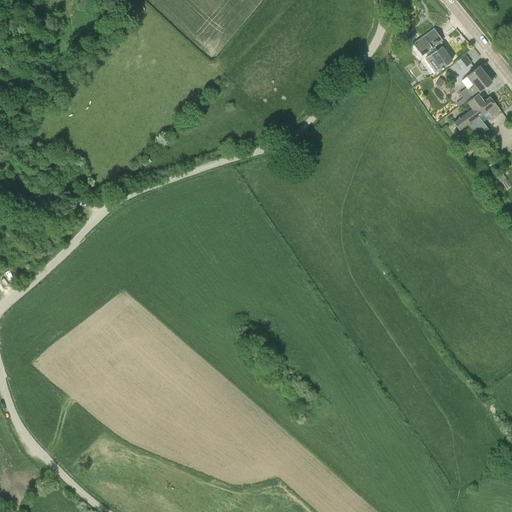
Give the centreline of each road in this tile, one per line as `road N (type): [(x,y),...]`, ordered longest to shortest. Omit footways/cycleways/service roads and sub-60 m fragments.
road 1 (unclassified): [(0,309),(114,202),(290,138),(368,54),(383,22),(382,0)]
road 2 (unclassified): [(105,511),(26,437),(0,374)]
